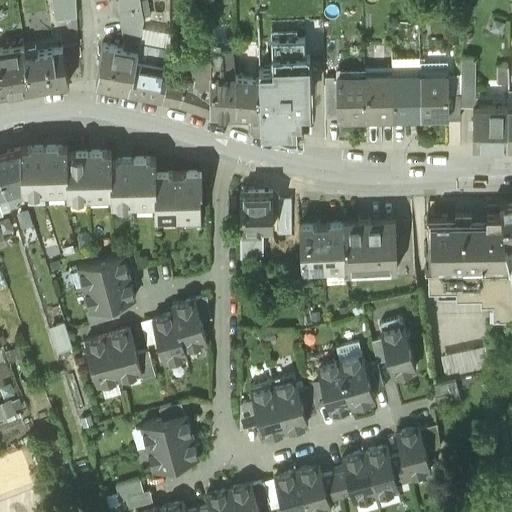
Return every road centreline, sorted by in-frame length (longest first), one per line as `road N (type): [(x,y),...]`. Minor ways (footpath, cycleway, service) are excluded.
road 1 (residential): [(511,170),(369,174),(224,150)]
road 2 (residential): [(224,150),(81,114),(0,123)]
road 3 (residential): [(227,282),(228,459)]
road 4 (residential): [(228,459),(387,419)]
road 5 (residential): [(224,150),(227,282)]
road 6 (residential): [(227,282),(155,294),(143,309),(112,317)]
